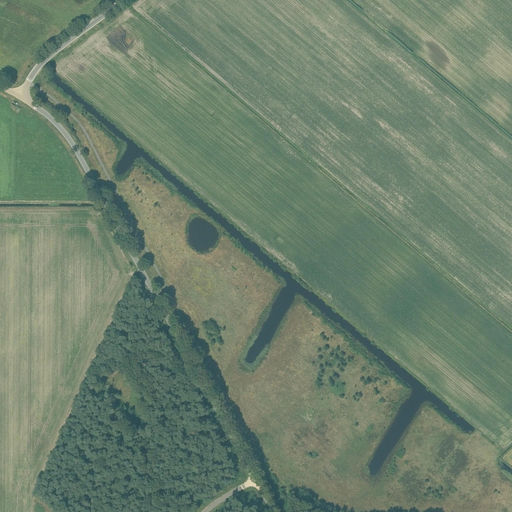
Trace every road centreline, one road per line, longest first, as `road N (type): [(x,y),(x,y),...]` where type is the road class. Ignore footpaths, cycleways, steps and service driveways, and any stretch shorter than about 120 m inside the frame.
road 1 (secondary): [(255,479),(72,144),(20,96)]
road 2 (tertiary): [(20,96),(41,63),(124,0)]
